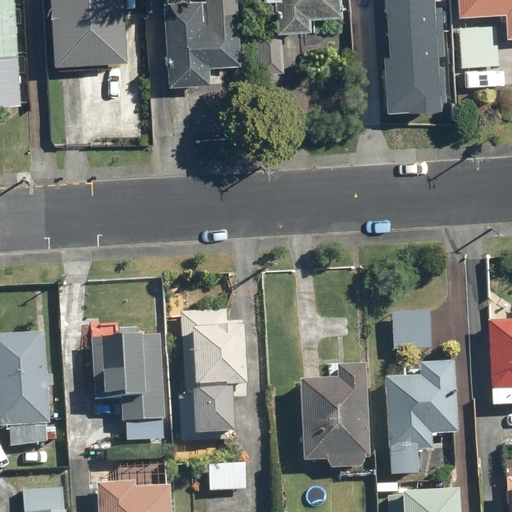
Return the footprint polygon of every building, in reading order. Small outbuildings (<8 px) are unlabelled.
[(0,0),(0,110),(14,109),(8,0),(0,0)] [(117,0),(40,0),(43,69),(119,67),(117,0)] [(236,85),(239,0),(168,0),(165,82),(236,85)] [(255,0),(256,7),(265,7),(266,23),(269,23),(269,36),(253,36),(254,80),(281,79),(280,37),(302,36),(302,23),(333,23),(332,0),(255,0)] [(386,0),(389,33),(443,30),(441,0),(386,0)] [(503,40),(511,40),(511,0),(459,0),(460,18),(502,17),(503,40)] [(492,27),(454,28),(456,73),(463,73),(464,90),(502,89),(501,71),(494,71),(492,27)] [(443,30),(389,33),(390,59),(385,59),(388,113),(448,110),(443,30)] [(432,310),(392,311),(393,350),(432,349),(432,310)] [(238,313),(175,313),(175,375),(181,375),(181,393),(184,393),(184,440),(225,441),(225,395),(237,395),(238,313)] [(511,326),(483,327),(485,410),(511,409),(511,326)] [(38,337),(0,338),(0,431),(4,432),(4,448),(52,446),(51,430),(42,430),(41,390),(47,390),(47,371),(40,371),(38,337)] [(160,339),(89,339),(88,403),(92,403),(92,416),(118,416),(117,425),(122,425),(122,444),(159,445),(160,339)] [(432,436),(456,436),(455,360),(418,361),(419,376),(386,376),(388,476),(419,475),(419,449),(432,449),(432,436)] [(331,465),(371,464),(368,364),(338,365),(338,378),(300,380),(302,460),(331,459),(331,465)] [(245,463),(210,463),(210,488),(245,488),(245,463)] [(511,511),(511,478),(502,479),(503,511),(511,511)] [(129,484),(93,484),(92,511),(166,511),(166,491),(129,491),(129,484)] [(64,511),(63,489),(16,491),(16,511),(64,511)] [(450,511),(451,500),(381,499),(381,511),(450,511)]
